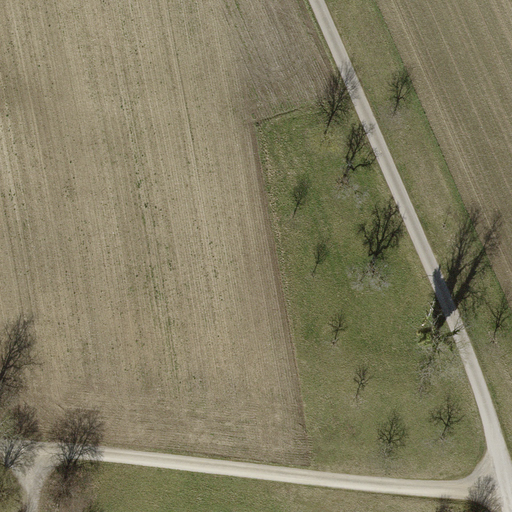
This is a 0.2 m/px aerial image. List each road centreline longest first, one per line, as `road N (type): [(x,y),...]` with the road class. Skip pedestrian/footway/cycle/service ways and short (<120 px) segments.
road 1 (track): [(317,0),(464,341),(508,483)]
road 2 (track): [(508,483),(459,491),(0,449)]
